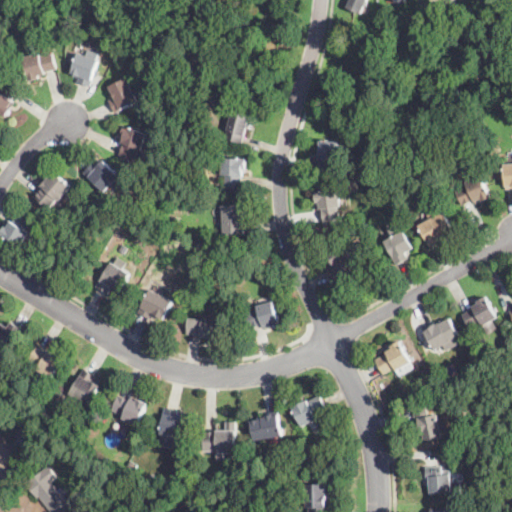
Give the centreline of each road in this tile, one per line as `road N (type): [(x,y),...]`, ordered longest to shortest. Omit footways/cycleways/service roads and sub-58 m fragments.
road 1 (residential): [(330,340),(255,371),(189,372),(131,350),(0,269)]
road 2 (residential): [(320,0),(281,156),(280,197),(293,263),(330,340)]
road 3 (residential): [(511,236),(330,340)]
road 4 (residential): [(330,340),(367,420),(377,511)]
